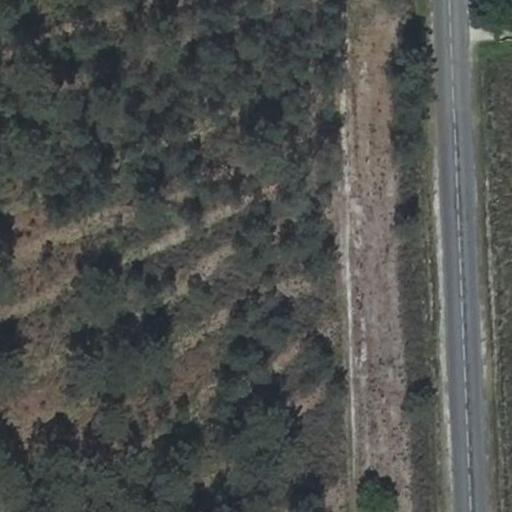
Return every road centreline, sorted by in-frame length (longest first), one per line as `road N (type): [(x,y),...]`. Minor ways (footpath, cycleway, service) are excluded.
road 1 (tertiary): [(448,0),(469,511)]
road 2 (track): [(362,511),(343,0)]
